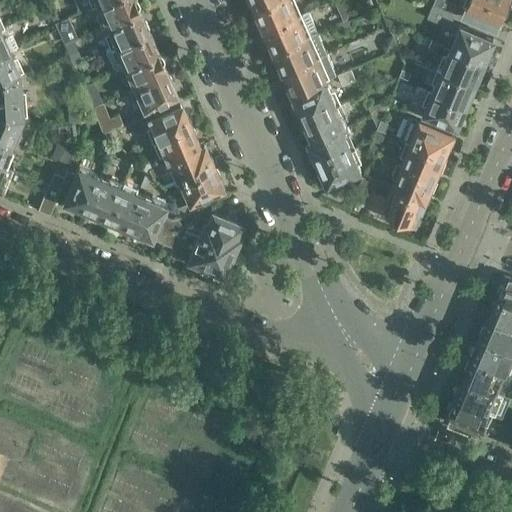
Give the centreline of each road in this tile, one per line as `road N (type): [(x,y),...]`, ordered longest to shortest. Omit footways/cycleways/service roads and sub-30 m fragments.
road 1 (residential): [(335,318),(288,329),(254,324),(0,218)]
road 2 (tertiary): [(191,0),(335,318)]
road 3 (tertiary): [(399,393),(467,231)]
road 4 (residential): [(511,480),(384,427)]
